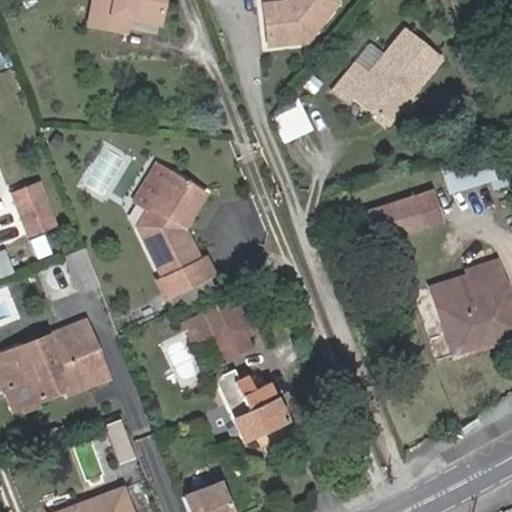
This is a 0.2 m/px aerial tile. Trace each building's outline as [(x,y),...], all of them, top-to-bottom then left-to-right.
[(155,3),(155,0),(92,0),(87,27),(114,32),(117,18),(126,19),(160,26),(164,5),(155,3)] [(262,0),(267,38),(304,34),(331,0),(262,0)] [(117,18),(114,32),(123,34),(126,19),(117,18)] [(440,58),(401,27),(381,52),(367,71),(353,61),(328,90),(344,103),(350,96),(386,128),(440,58)] [(369,42),(353,61),(367,71),(381,52),(369,42)] [(271,116),(282,142),(311,130),(292,89),(271,116)] [(493,159),(445,165),(447,186),(496,180),(493,159)] [(134,199),(147,208),(169,171),(156,164),(134,199)] [(173,298),(210,280),(214,278),(204,257),(198,260),(183,226),(177,223),(181,215),(188,219),(204,192),(169,171),(147,208),(138,225),(162,274),(173,298)] [(10,194),(27,240),(56,228),(39,182),(10,194)] [(373,243),(426,226),(416,193),(363,210),(373,243)] [(177,223),(183,226),(188,219),(181,215),(177,223)] [(89,244),(64,253),(78,290),(102,282),(89,244)] [(474,297),(436,308),(451,356),(511,337),(511,317),(495,261),(466,271),(474,297)] [(466,271),(428,282),(436,308),(474,297),(466,271)] [(178,308),(215,290),(210,280),(173,298),(178,308)] [(238,295),(180,319),(190,343),(213,333),(223,357),(258,343),(238,295)] [(84,322),(21,347),(24,354),(4,362),(14,387),(7,390),(15,410),(24,407),(37,402),(48,398),(45,393),(62,386),(65,391),(66,395),(67,395),(107,379),(84,322)] [(24,354),(21,347),(0,354),(0,380),(4,391),(7,390),(14,387),(4,362),(24,354)] [(218,389),(239,438),(254,432),(259,442),(284,432),(287,423),(287,418),(271,382),(259,387),(254,373),(218,389)] [(48,398),(65,391),(62,386),(45,393),(48,398)] [(37,402),(24,407),(25,410),(39,405),(37,402)] [(104,423),(119,460),(135,454),(121,417),(104,423)] [(184,511),(227,511),(216,477),(177,490),(184,511)] [(129,511),(125,500),(93,511),(129,511)]
